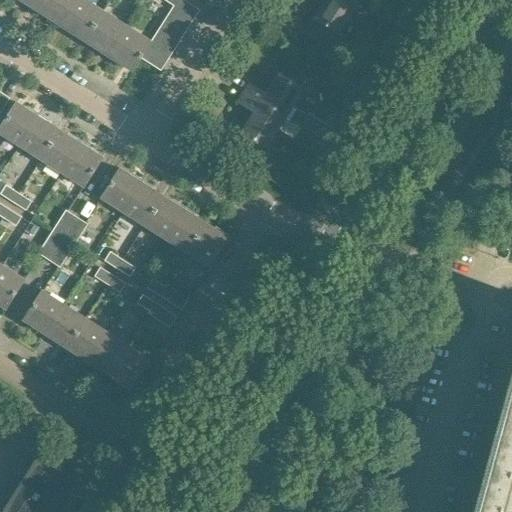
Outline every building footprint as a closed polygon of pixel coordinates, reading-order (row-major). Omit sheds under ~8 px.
[(20,0),(37,10),(43,0),(20,0)] [(61,26),(77,0),(43,0),(37,10),(61,26)] [(86,41),(104,12),(86,0),(77,0),(61,26),(86,41)] [(183,0),(177,0),(173,7),(193,20),(200,10),(199,10),(183,0)] [(359,6),(348,0),(326,0),(305,32),(338,53),(347,38),(341,34),(359,6)] [(193,20),(173,7),(166,17),(187,30),(193,20)] [(110,57),(129,27),(104,12),(86,41),(110,57)] [(187,30),(166,17),(160,27),(180,40),(187,30)] [(141,58),(147,48),(151,41),(129,27),(110,57),(132,71),(141,58)] [(180,40),(160,27),(153,38),(174,51),(180,40)] [(153,38),(151,41),(147,48),(167,61),(174,51),(153,38)] [(167,61),(147,48),(141,58),(161,71),(167,61)] [(309,115),(294,105),(304,89),(279,73),(278,74),(279,75),(267,93),(249,83),(243,92),(300,129),(307,118),(309,115)] [(0,92),(0,113),(10,98),(0,92)] [(300,129),(243,92),(237,102),(254,113),(242,132),(242,131),(241,132),(267,149),(267,148),(267,147),(279,129),(294,139),(300,129)] [(0,132),(20,145),(37,117),(25,110),(26,108),(16,103),(0,128),(0,132)] [(41,159),(60,130),(51,124),(50,125),(37,117),(20,145),(41,159)] [(311,120),(304,131),(321,142),(328,130),(311,120)] [(63,173),(81,145),(67,137),(68,135),(60,130),(41,159),(63,173)] [(84,186),(103,157),(93,152),(93,153),(81,145),(63,173),(84,186)] [(122,211),(140,183),(129,176),(130,175),(120,169),(101,198),(122,211)] [(144,225),(163,196),(155,191),(154,192),(140,183),(122,211),(144,225)] [(13,203),(19,194),(6,186),(1,195),(13,203)] [(31,202),(19,194),(13,203),(26,211),(31,202)] [(166,239),(184,211),(171,203),(172,202),(163,196),(144,225),(166,239)] [(9,210),(0,204),(0,216),(3,218),(9,210)] [(22,218),(9,210),(3,218),(16,226),(22,218)] [(63,239),(77,217),(67,210),(53,232),(63,239)] [(188,254),(207,224),(197,218),(196,219),(184,211),(166,239),(188,254)] [(63,239),(74,246),(88,223),(77,217),(63,239)] [(209,267),(227,237),(226,238),(214,230),(214,229),(207,224),(188,254),(208,266),(209,267)] [(63,239),(53,232),(38,254),(49,261),(63,239)] [(60,268),(74,246),(63,239),(49,261),(60,268)] [(109,252),(104,260),(116,269),(122,260),(109,252)] [(135,268),(122,260),(116,269),(129,277),(135,268)] [(4,266),(0,272),(0,305),(6,309),(25,279),(4,266)] [(113,276),(100,268),(95,277),(108,285),(113,276)] [(126,284),(113,276),(108,285),(120,293),(126,284)] [(147,288),(161,297),(168,286),(166,285),(165,287),(153,279),(147,288)] [(188,299),(168,286),(161,297),(181,310),(188,299)] [(43,291),(24,320),(33,326),(34,325),(46,333),(64,305),(43,291)] [(148,314),(149,315),(156,303),(143,295),(137,304),(149,312),(148,314)] [(177,317),(156,303),(149,315),(170,328),(177,317)] [(64,305),(46,333),(52,337),(59,341),(58,342),(67,348),(86,319),(64,305)] [(76,352),(89,361),(107,333),(86,319),(67,348),(75,354),(76,352)] [(100,370),(110,376),(129,346),(114,337),(107,333),(89,361),(101,368),(100,370)] [(511,511),(511,344),(511,345),(511,347),(511,349),(511,375),(474,511),(511,511)] [(131,389),(150,360),(129,346),(110,376),(118,381),(119,380),(131,387),(130,388),(131,389)] [(6,507),(13,511),(67,511),(75,500),(71,498),(81,482),(86,484),(87,483),(53,462),(40,453),(6,507)]
